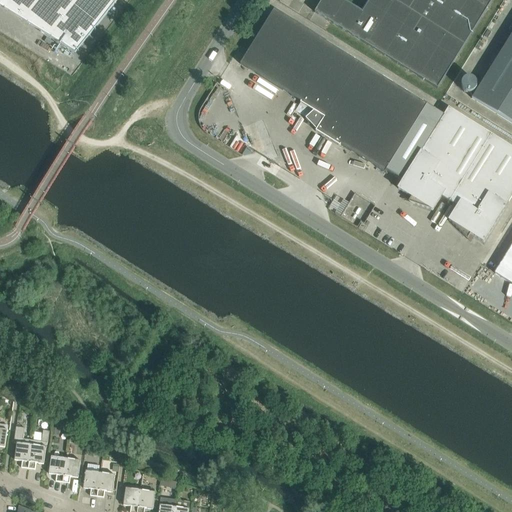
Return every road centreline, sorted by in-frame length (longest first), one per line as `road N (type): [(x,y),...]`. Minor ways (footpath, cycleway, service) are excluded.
road 1 (unclassified): [(511,345),(179,134),(179,111),(247,0)]
road 2 (track): [(179,111),(154,105),(110,141),(88,140),(65,125),(31,71),(0,52)]
